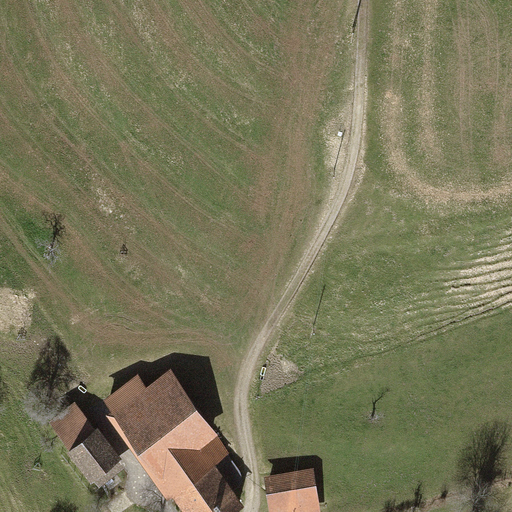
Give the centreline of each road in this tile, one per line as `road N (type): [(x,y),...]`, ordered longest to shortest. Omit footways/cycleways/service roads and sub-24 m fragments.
road 1 (track): [(363,0),(349,185),(257,357),(245,399),(251,511)]
road 2 (track): [(168,511),(97,411)]
